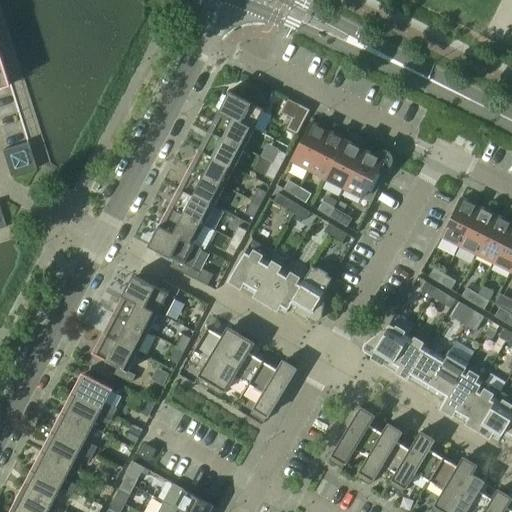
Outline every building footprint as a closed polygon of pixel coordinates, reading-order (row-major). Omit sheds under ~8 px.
[(0,87),(10,84),(0,51),(0,87)] [(221,112),(254,129),(268,102),(241,88),(237,95),(228,90),(217,111),(221,113),(221,112)] [(297,134),(310,110),(299,104),(285,129),(297,134)] [(244,148),(254,129),(221,112),(221,113),(211,131),(244,148)] [(309,169),(328,132),(310,123),(291,160),(309,169)] [(234,167),(244,148),(211,131),(201,150),(234,167)] [(309,169),(326,178),(345,140),(328,132),(309,169)] [(326,178),(344,187),(363,149),(345,140),(326,178)] [(32,155),(28,142),(3,150),(7,163),(32,155)] [(363,149),(344,187),(371,200),(390,162),(390,161),(390,159),(390,157),(390,156),(389,154),(388,153),(387,152),(386,151),(384,151),(382,150),(381,150),(379,151),(378,152),(377,153),(375,154),(375,155),(363,149)] [(224,186),(234,167),(201,150),(191,169),(224,186)] [(271,162),(280,167),(286,154),(278,150),(271,162)] [(11,177),(37,169),(32,155),(7,163),(11,177)] [(273,179),(280,167),(271,162),(265,175),(273,179)] [(214,205),(224,186),(191,169),(181,188),(214,205)] [(294,196),(300,187),(289,180),(283,189),(294,196)] [(300,187),(294,196),(305,202),(311,193),(300,187)] [(204,225),(214,205),(181,188),(171,207),(204,225)] [(251,201),(260,205),(266,192),(258,188),(251,201)] [(299,205),(292,201),(278,193),(274,201),(293,214),(299,205)] [(459,245),(478,207),(460,198),(442,236),(459,245)] [(253,218),(260,205),(251,201),(245,213),(253,218)] [(329,216),(334,207),(323,201),(317,209),(329,216)] [(293,214),(304,220),(310,212),(299,205),(293,214)] [(171,207),(162,226),(161,227),(194,244),(204,225),(171,207)] [(334,207),(329,216),(347,227),(352,218),(334,207)] [(459,245),(477,253),(496,216),(478,207),(459,245)] [(477,253),(494,262),(511,225),(511,224),(496,216),(477,253)] [(329,223),(324,231),(331,236),(336,227),(329,223)] [(170,266),(187,275),(196,280),(200,272),(191,267),(201,247),(194,244),(161,227),(162,226),(158,224),(147,245),(174,259),(170,266)] [(511,225),(494,262),(511,271),(511,268),(511,225)] [(238,226),(231,239),(240,243),(246,231),(238,226)] [(347,234),(336,227),(331,236),(342,242),(347,234)] [(240,243),(231,239),(225,252),(233,256),(240,243)] [(252,239),(247,248),(226,282),(228,283),(230,279),(247,290),(266,259),(271,250),(252,239)] [(247,290),(266,301),(285,270),(266,259),(247,290)] [(440,283),(445,274),(434,267),(428,276),(440,283)] [(266,301),(284,312),(303,281),(302,281),(285,270),(266,301)] [(132,274),(121,295),(125,296),(158,313),(165,317),(175,297),(176,297),(180,290),(163,280),(159,288),(132,274)] [(321,317),(322,316),(326,286),(306,274),(302,281),(303,281),(284,312),(285,313),(289,306),(313,320),(314,320),(315,321),(316,321),(317,320),(319,320),(320,319),(321,318),(321,317)] [(445,274),(440,283),(451,290),(456,281),(445,274)] [(432,297),(437,288),(426,281),(420,290),(432,297)] [(473,303),(478,294),(467,287),(461,296),(473,303)] [(432,297),(439,301),(450,308),(455,299),(437,288),(432,297)] [(478,294),(473,303),(484,309),(489,301),(478,294)] [(125,296),(115,315),(148,332),(158,313),(125,296)] [(469,319),(474,310),(467,306),(462,315),(469,319)] [(506,322),(511,314),(500,307),(494,316),(506,322)] [(484,316),(474,310),(469,319),(465,325),(475,331),(484,316)] [(115,315),(105,334),(138,351),(148,332),(115,315)] [(366,352),(390,366),(408,335),(389,324),(365,342),(363,346),(366,352)] [(195,380),(208,388),(240,335),(229,328),(229,329),(230,330),(224,338),(207,328),(208,327),(207,326),(192,352),(193,353),(193,352),(207,360),(195,380)] [(506,341),(511,332),(504,328),(499,337),(506,341)] [(138,351),(105,334),(95,354),(118,366),(114,373),(131,382),(135,375),(128,371),(138,351)] [(182,334),(175,346),(184,351),(190,338),(182,334)] [(239,398),(263,360),(262,359),(261,361),(245,350),(250,342),(251,342),(251,341),(240,335),(208,388),(221,396),(233,376),(247,384),(239,398)] [(390,366),(408,377),(427,346),(408,335),(390,366)] [(184,351),(175,346),(169,359),(177,363),(184,351)] [(408,377),(427,388),(445,358),(427,346),(408,377)] [(427,388),(444,399),(445,400),(464,369),(469,362),(449,351),(445,358),(427,388)] [(263,360),(239,398),(240,399),(248,385),(262,393),(250,413),(264,421),(296,368),(284,361),(283,362),(284,363),(279,371),(262,361),(263,360)] [(440,406),(460,418),(482,380),(464,369),(445,400),(444,399),(440,406)] [(74,393),(114,414),(117,408),(105,402),(111,389),(112,389),(112,388),(84,373),(74,393)] [(478,429),(497,398),(501,391),(482,380),(460,418),(478,429)] [(497,398),(478,429),(497,440),(501,433),(511,414),(511,397),(501,391),(497,398)] [(74,393),(64,413),(92,427),(98,414),(111,420),(114,414),(74,393)] [(147,398),(140,410),(148,415),(155,403),(147,398)] [(382,433),(365,423),(370,414),(371,415),(372,414),(360,407),(328,460),(342,468),(354,448),(368,456),(368,457),(382,433)] [(64,413),(54,432),(94,453),(97,446),(85,440),(92,427),(64,413)] [(511,414),(501,433),(511,439),(511,414)] [(388,423),(382,433),(368,457),(368,456),(356,476),(369,485),(381,464),(395,473),(396,473),(410,450),(409,449),(392,439),(397,431),(399,431),(399,430),(388,423)] [(420,431),(409,449),(410,450),(396,473),(395,473),(388,484),(402,493),(414,472),(428,481),(419,495),(420,496),(443,457),(443,456),(442,457),(425,447),(430,439),(431,439),(432,438),(420,431)] [(54,432),(44,451),(72,465),(78,452),(91,459),(94,453),(54,432)] [(150,460),(155,450),(145,444),(139,454),(150,460)] [(44,451),(34,470),(74,491),(77,485),(65,478),(72,465),(44,451)] [(431,510),(434,511),(447,511),(473,470),(476,465),(465,458),(464,459),(465,460),(460,468),(443,458),(444,457),(443,457),(420,496),(421,496),(429,481),(443,490),(431,510)] [(127,472),(123,480),(134,486),(138,478),(144,467),(133,461),(127,472)] [(34,470),(24,489),(52,504),(58,490),(71,497),(73,491),(74,491),(34,470)] [(471,473),(473,470),(447,511),(484,511),(492,499),(475,489),(480,480),(481,481),(482,480),(471,473)] [(130,493),(134,486),(123,480),(119,488),(130,493)] [(173,483),(163,502),(173,507),(182,511),(208,511),(212,504),(183,489),(173,483)] [(24,489),(14,509),(20,511),(47,511),(52,504),(24,489)] [(497,489),(492,499),(484,511),(511,511),(502,505),(507,497),(508,497),(509,496),(497,489)] [(163,502),(157,511),(182,511),(173,507),(163,502)]
